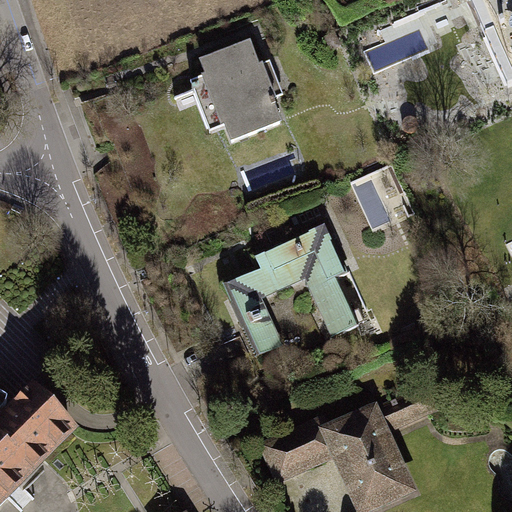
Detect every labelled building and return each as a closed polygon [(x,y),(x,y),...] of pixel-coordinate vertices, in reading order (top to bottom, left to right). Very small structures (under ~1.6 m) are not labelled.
[(511,0),(473,0),(509,80),(511,78),(511,0)] [(250,45),(200,66),(205,79),(190,85),(209,133),(224,127),(231,144),(280,124),(271,100),(278,98),(265,66),(259,68),(250,45)] [(419,127),(418,123),(416,119),(412,117),(407,118),(404,120),(402,124),(402,129),(405,133),(409,134),(413,134),(417,131),(419,127)] [(223,286),(243,330),(274,317),(265,297),(306,279),(332,337),(357,326),(335,277),(346,272),(325,224),(254,256),(260,269),(223,286)] [(373,414),(382,433),(435,410),(426,391),(373,414)] [(69,427),(32,392),(2,422),(0,419),(0,411),(3,408),(6,402),(0,398),(0,504),(24,480),(20,476),(69,427)] [(323,422),(263,449),(278,481),(335,455),(361,511),(362,511),(408,491),(382,433),(373,414),(328,434),(323,422)]
